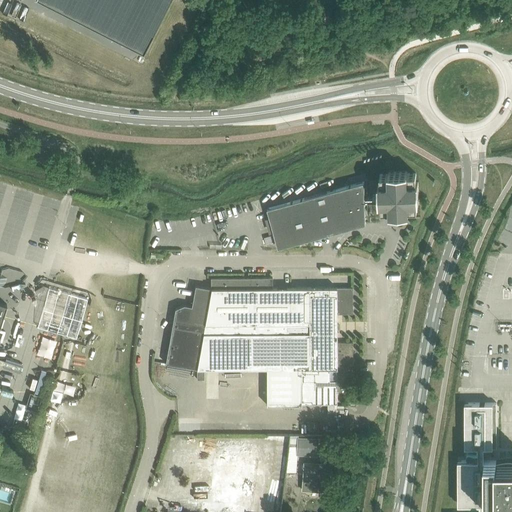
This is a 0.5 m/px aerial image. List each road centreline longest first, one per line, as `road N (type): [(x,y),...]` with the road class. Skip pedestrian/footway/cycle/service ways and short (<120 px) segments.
road 1 (unclassified): [(344,420),(369,416),(376,396),(381,292),(373,271),(351,262),(174,264),(157,279),(144,348),(152,435),(130,511)]
road 2 (secondary): [(331,99),(255,114),(157,118),(56,104),(0,85)]
road 3 (primary): [(402,511),(434,324),(468,200)]
